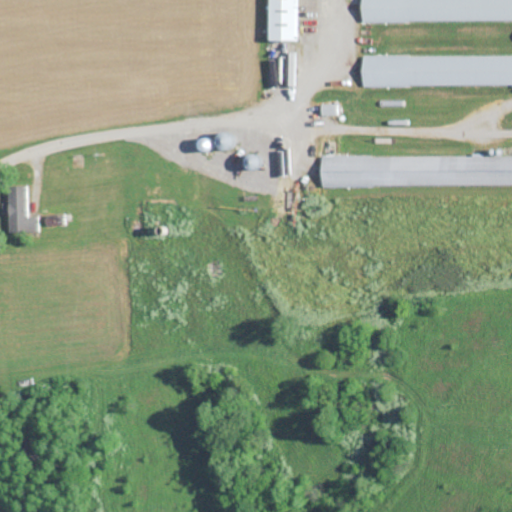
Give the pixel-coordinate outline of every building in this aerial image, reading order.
[(272,0),(272,39),(299,40),(299,0),(272,0)] [(511,0),(365,0),(366,21),(511,20),(511,0)] [(511,55),(366,56),(366,85),(511,84),(511,55)] [(234,132),(219,132),(218,149),(234,149),(234,132)] [(511,184),(511,155),(324,156),(324,186),(511,184)] [(29,186),(10,187),(10,202),(4,202),(4,213),(11,212),(11,232),(41,231),(40,216),(30,216),(29,186)]
